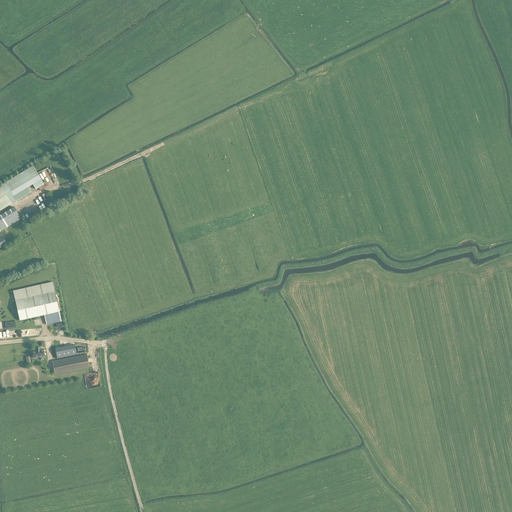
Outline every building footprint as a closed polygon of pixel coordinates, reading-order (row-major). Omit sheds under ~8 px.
[(0,211),(30,192),(27,186),(32,183),(36,189),(44,184),(32,166),(0,185),(0,211)] [(14,208),(0,216),(0,231),(21,219),(14,208)] [(13,291),(19,320),(44,315),(46,325),(61,321),(52,282),(13,291)] [(55,348),(57,358),(77,354),(75,344),(55,348)] [(33,358),(45,356),(43,349),(40,350),(40,347),(35,348),(35,351),(32,352),(33,358)] [(54,375),(89,368),(87,354),(52,361),(54,375)]
